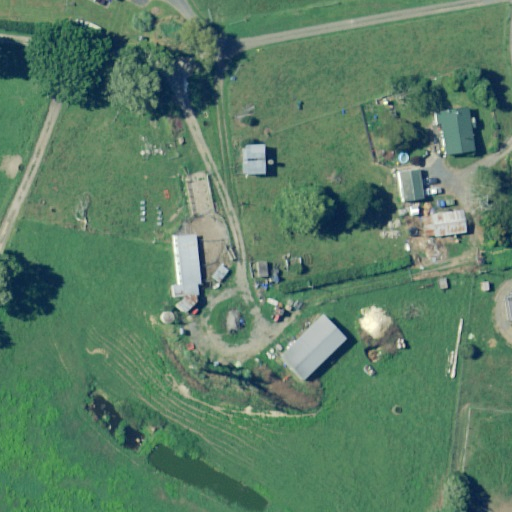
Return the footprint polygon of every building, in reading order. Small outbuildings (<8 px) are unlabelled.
[(471,152),(465,108),(432,112),(434,125),(438,125),(442,155),(471,152)] [(261,174),(260,145),(241,146),(242,175),(261,174)] [(423,198),(419,170),(398,173),(402,202),(423,198)] [(464,233),(461,210),(421,216),(424,238),(464,233)] [(169,298),(195,296),(194,284),(197,284),(194,235),(170,237),(173,284),(168,285),(169,298)] [(265,262),(255,262),(255,277),(265,277),(265,262)] [(226,271),(220,266),(210,277),(217,282),(226,271)] [(341,339),(318,316),(276,357),(299,380),(341,339)]
